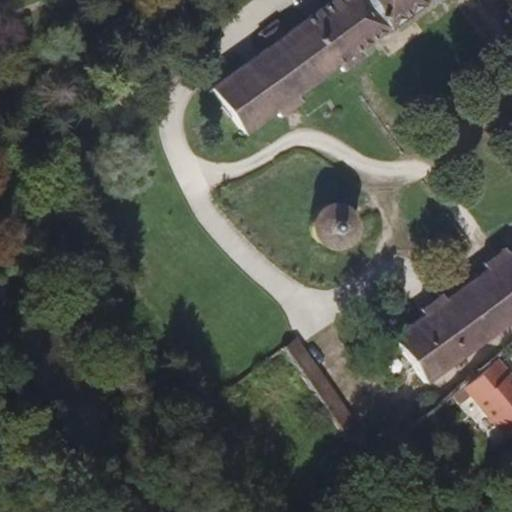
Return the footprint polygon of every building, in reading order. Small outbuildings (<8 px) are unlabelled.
[(358,50),(427,0),(505,0),(510,8),(507,10),(511,17),(511,0),(332,0),(285,34),(276,21),(258,33),(268,46),(209,89),(241,134),(272,112),(277,119),(300,103),(295,96),(336,67),(341,73),(362,58),(358,50)] [(354,228),(353,222),(351,216),(347,211),(342,208),(336,205),(330,205),(324,205),(319,207),(314,211),(310,216),(307,221),(306,227),(306,233),(308,239),(311,244),(316,249),(321,252),(327,253),(333,253),(339,252),(344,249),(349,245),(352,240),(354,234),(354,228)] [(511,319),(511,251),(507,255),(503,251),(480,266),(484,272),(444,301),(440,296),(417,311),(421,317),(393,338),(424,383),(475,346),(511,319)] [(348,440),(361,431),(296,338),(283,347),(348,440)] [(511,431),(511,378),(495,358),(450,394),(457,402),(469,393),(505,437),(511,431)] [(475,502),(508,476),(497,462),(463,489),(475,502)]
